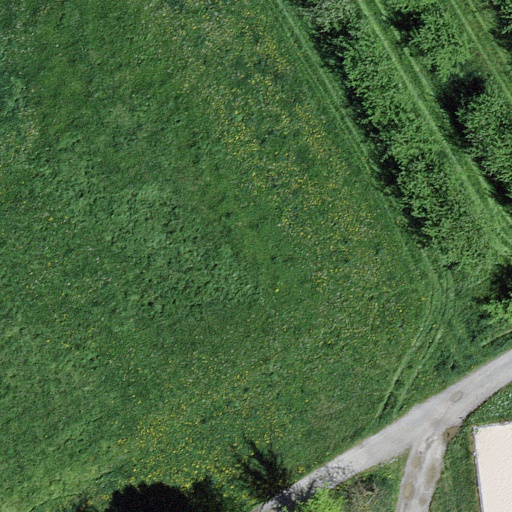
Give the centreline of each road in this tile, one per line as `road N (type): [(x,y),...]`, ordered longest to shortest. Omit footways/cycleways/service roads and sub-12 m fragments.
road 1 (track): [(501,368),(280,0)]
road 2 (track): [(278,511),(446,404)]
